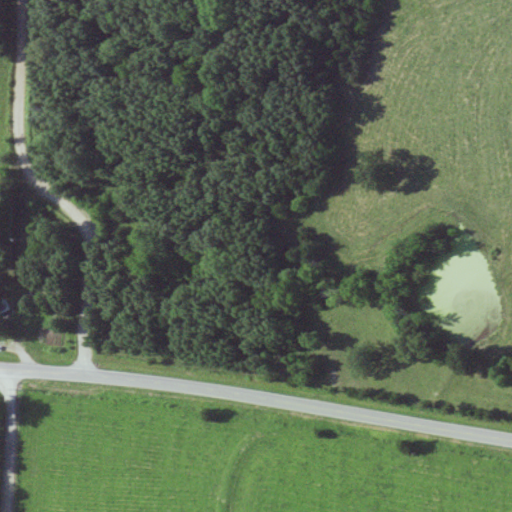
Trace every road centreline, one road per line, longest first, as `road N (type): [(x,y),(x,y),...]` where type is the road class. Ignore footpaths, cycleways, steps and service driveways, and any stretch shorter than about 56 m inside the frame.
road 1 (secondary): [(511,443),(197,386),(0,368)]
road 2 (residential): [(85,375),(91,254),(80,224),(38,187),(21,155),(20,0)]
road 3 (residential): [(7,511),(8,369)]
